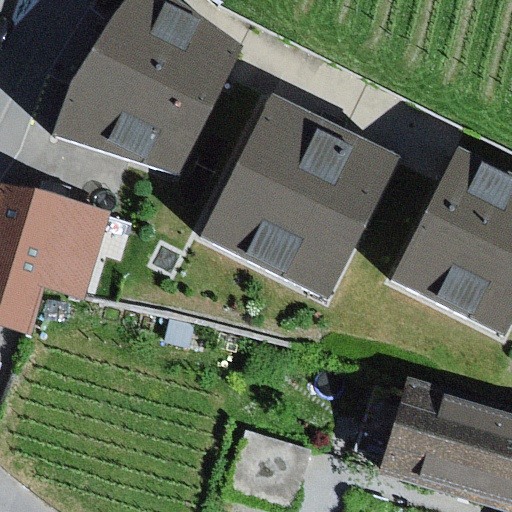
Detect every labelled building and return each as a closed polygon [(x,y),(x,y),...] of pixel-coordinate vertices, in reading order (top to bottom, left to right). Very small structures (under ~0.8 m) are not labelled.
[(234,50),(164,0),(117,0),(68,65),(43,139),(167,179),(234,50)] [(269,102),(200,241),(322,301),(391,162),(323,129),(269,102)] [(511,186),(459,159),(395,282),(504,340),(511,324),(511,186)] [(20,187),(0,185),(0,325),(21,331),(33,287),(84,300),(107,218),(20,187)] [(511,511),(511,410),(403,378),(398,395),(376,389),(358,451),(377,457),(372,473),(505,511),(511,511)] [(240,430),(222,494),(283,511),(287,511),(306,450),(240,430)]
